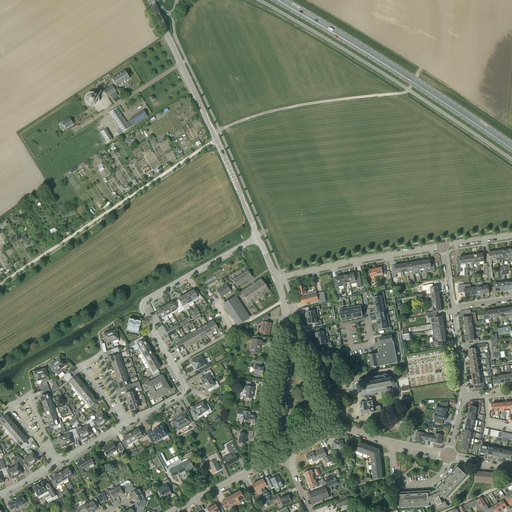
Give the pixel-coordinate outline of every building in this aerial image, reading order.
[(112,99),(115,97),(118,96),(115,91),(118,89),(116,87),(129,79),(124,71),(111,79),(115,84),(112,86),(103,91),(107,97),(110,95),(112,99)] [(99,101),(98,97),(96,94),(92,93),(89,93),(86,95),(84,99),(85,102),(87,105),(90,107),(94,107),(97,104),(99,101)] [(116,108),(109,113),(122,133),(130,128),(116,108)] [(129,119),(133,125),(147,116),(143,110),(129,119)] [(69,117),(62,122),(66,128),(73,124),(69,117)] [(100,133),(106,143),(112,139),(106,129),(100,133)] [(493,273),(492,267),(492,264),(493,264),(492,261),(496,260),(495,252),(489,253),(490,260),(488,260),(489,267),(488,267),(489,273),(492,273),(493,273)] [(460,266),(465,265),(466,265),(465,256),(459,257),(460,262),(457,263),(458,272),(461,272),(460,266)] [(427,273),(427,272),(431,271),(432,272),(434,271),(433,265),(430,265),(430,260),(424,261),(425,269),(424,269),(425,273),(427,273)] [(395,274),(400,273),(401,273),(400,265),(394,266),(395,272),(390,273),(391,278),(392,286),(397,286),(397,284),(395,274)] [(376,273),(377,276),(379,276),(380,279),(381,280),(382,280),(383,279),(383,278),(383,275),(386,275),(385,271),(382,271),(382,268),(374,269),(374,273),(376,273)] [(371,277),(371,278),(377,276),(376,273),(374,273),(374,269),(369,270),(370,274),(368,274),(369,278),(371,277)] [(247,271),(232,280),(237,287),(251,277),(247,271)] [(360,288),(362,287),(359,273),(354,274),(354,273),(348,274),(350,283),(349,283),(350,287),(352,286),(352,284),(357,283),(358,287),(360,288)] [(344,284),(342,276),(336,277),(336,278),(333,279),(336,290),(339,289),(338,287),(343,286),(343,284),(344,284)] [(269,291),(261,279),(260,279),(240,293),(248,305),(269,291)] [(423,287),(424,291),(427,290),(427,294),(430,293),(430,294),(439,293),(438,287),(433,288),(432,282),(423,283),(423,287)] [(464,292),(465,297),(471,296),(470,288),(471,288),(470,284),(468,285),(469,289),(464,289),(463,285),(460,286),(461,293),(464,292)] [(217,291),(221,297),(230,291),(226,285),(217,291)] [(305,286),(298,287),(300,295),(302,294),(306,293),(305,289),(307,289),(306,287),(305,287),(305,286)] [(188,293),(193,302),(201,298),(197,292),(195,293),(193,290),(188,293)] [(316,291),(302,294),(303,297),(300,298),(302,304),(318,301),(319,304),(326,302),(324,292),(317,294),(316,291)] [(188,293),(183,296),(188,305),(193,302),(188,293)] [(373,298),(374,303),(385,301),(384,293),(376,294),(376,297),(373,298)] [(178,299),(179,302),(176,303),(180,309),(181,311),(184,309),(183,308),(188,305),(183,296),(178,299)] [(250,318),(235,296),(222,304),(237,326),(250,318)] [(172,302),(167,305),(172,314),(177,311),(178,313),(181,311),(180,309),(176,303),(174,305),(172,302)] [(167,317),(172,314),(167,305),(162,308),(167,317)] [(432,306),(432,305),(429,306),(429,308),(433,307),(433,312),(430,313),(430,316),(437,314),(436,312),(441,311),(440,305),(432,306)] [(307,318),(307,319),(319,316),(318,311),(320,310),(319,306),(312,308),(312,311),(306,313),(306,314),(305,314),(306,318),(307,318)] [(163,319),(167,317),(162,308),(157,311),(157,312),(155,313),(160,323),(164,321),(163,319)] [(472,323),(473,324),(476,323),(476,321),(472,321),(471,317),(475,316),(475,313),(468,314),(468,317),(463,318),(464,324),(472,323)] [(437,317),(437,314),(430,316),(427,316),(428,319),(431,318),(432,323),(435,323),(435,324),(443,323),(442,317),(437,317)] [(260,323),(261,323),(259,333),(269,335),(271,324),(267,323),(267,319),(269,318),(267,315),(258,320),(260,323)] [(319,316),(307,319),(308,325),(315,324),(315,327),(322,325),(321,320),(317,321),(316,317),(319,317),(319,316)] [(134,332),(134,331),(138,332),(138,330),(139,328),(138,328),(138,327),(139,327),(139,325),(140,322),(129,320),(128,322),(127,324),(128,324),(128,325),(127,325),(127,327),(126,330),(130,331),(134,332)] [(207,324),(212,333),(218,330),(213,321),(207,324)] [(389,322),(378,325),(379,330),(385,329),(385,332),(392,331),(391,327),(390,328),(389,322)] [(207,324),(202,327),(207,336),(212,333),(207,324)] [(202,327),(196,331),(201,339),(207,336),(202,327)] [(315,333),(316,340),(328,337),(327,332),(329,331),(328,328),(321,329),(322,332),(315,333)] [(111,332),(109,333),(112,341),(118,339),(114,330),(110,331),(111,332)] [(196,331),(191,334),(196,342),(201,339),(196,331)] [(103,334),(104,337),(107,347),(109,346),(108,342),(112,341),(109,333),(107,333),(107,332),(103,334)] [(185,337),(190,345),(196,342),(191,334),(185,337)] [(446,341),(445,334),(437,336),(437,335),(434,335),(433,336),(433,337),(432,337),(433,342),(431,343),(431,347),(442,346),(441,341),(446,341)] [(185,337),(184,335),(182,336),(183,338),(180,340),(185,348),(190,345),(185,337)] [(392,335),(380,338),(381,345),(382,348),(378,349),(379,353),(376,354),(369,355),(371,367),(378,366),(378,367),(398,363),(394,342),(393,342),(392,335)] [(249,339),(252,339),(250,352),(259,353),(261,341),(258,340),(259,337),(249,336),(249,339)] [(328,337),(316,340),(316,341),(316,345),(317,344),(317,346),(324,344),(325,348),(331,346),(331,343),(329,343),(328,337)] [(138,349),(147,344),(144,339),(141,341),(140,338),(133,342),(138,349)] [(179,351),(185,348),(180,340),(174,343),(179,351)] [(147,344),(138,349),(140,354),(149,349),(147,344)] [(149,349),(140,354),(143,359),(152,354),(149,349)] [(119,354),(113,356),(110,357),(111,363),(121,359),(119,354)] [(152,354),(143,359),(146,363),(155,358),(152,354)] [(56,361),(54,362),(60,369),(65,365),(58,357),(55,360),(56,361)] [(201,372),(210,367),(206,359),(202,361),(200,357),(195,359),(194,359),(191,361),(191,362),(191,363),(190,363),(192,367),(193,366),(195,370),(198,368),(199,369),(201,372)] [(155,358),(146,363),(148,368),(157,363),(155,358)] [(121,359),(111,363),(113,368),(123,364),(121,359)] [(262,375),(263,368),(261,367),(262,362),(254,361),(253,367),(254,368),(253,373),(262,375)] [(63,372),(60,369),(54,362),(53,363),(52,363),(49,365),(52,368),(50,370),(54,374),(55,373),(58,376),(63,372)] [(148,368),(153,376),(159,372),(157,369),(160,368),(157,363),(148,368)] [(123,364),(113,368),(115,373),(124,369),(123,364)] [(47,385),(46,382),(49,381),(44,368),(40,369),(41,370),(39,371),(42,379),(44,386),(47,385)] [(117,378),(126,375),(124,369),(115,373),(117,378)] [(36,381),(42,379),(39,371),(37,372),(36,370),(33,372),(36,381)] [(203,384),(211,380),(214,378),(210,370),(203,374),(205,376),(199,380),(201,383),(202,383),(203,384)] [(118,383),(128,380),(126,375),(117,378),(118,383)] [(162,394),(170,390),(162,375),(142,386),(145,391),(148,389),(153,399),(162,394)] [(358,388),(358,390),(358,391),(359,391),(359,393),(361,394),(360,394),(361,396),(362,397),(362,396),(363,396),(364,399),(370,398),(369,395),(371,394),(372,396),(372,395),(372,396),(377,395),(377,393),(381,393),(381,394),(382,396),(389,395),(389,394),(391,394),(392,397),(397,396),(395,390),(398,390),(397,383),(395,383),(395,381),(395,380),(394,380),(392,379),(392,378),(391,378),(388,379),(389,377),(388,375),(385,375),(383,376),(383,375),(383,376),(379,377),(378,376),(378,377),(374,377),(373,377),(373,376),(368,377),(368,378),(368,379),(364,379),(364,378),(363,378),(363,379),(360,380),(360,379),(359,380),(359,381),(357,381),(357,383),(358,385),(357,385),(357,388),(358,388)] [(71,387),(79,381),(76,376),(68,383),(71,387)] [(483,378),(481,378),(473,379),(473,380),(472,380),(473,384),(473,383),(474,386),(475,385),(475,388),(484,387),(483,378)] [(240,382),(243,382),(243,386),(245,386),(243,398),(252,399),(252,398),(253,398),(253,396),(252,395),(253,387),(251,387),(251,384),(250,384),(251,380),(241,379),(240,382)] [(128,380),(118,383),(120,388),(124,387),(125,390),(126,390),(132,388),(131,384),(130,384),(128,380)] [(211,380),(203,384),(204,386),(203,387),(205,390),(211,387),(213,390),(219,386),(216,382),(213,383),(211,380)] [(75,391),(83,385),(79,381),(71,387),(75,391)] [(79,396),(86,389),(83,385),(75,391),(79,396)] [(127,399),(136,396),(134,390),(133,387),(132,388),(126,390),(127,393),(125,394),(127,399)] [(82,400),(90,393),(86,389),(79,396),(82,400)] [(42,402),(51,398),(49,393),(40,397),(42,402)] [(90,393),(82,400),(85,404),(93,397),(90,393)] [(136,396),(127,399),(129,405),(138,401),(136,402),(134,397),(136,396)] [(90,407),(95,403),(97,402),(93,397),(85,404),(89,408),(90,407)] [(43,407),(53,404),(51,398),(42,402),(43,407)] [(370,398),(364,399),(364,403),(360,403),(362,415),(368,414),(381,412),(380,407),(375,408),(375,406),(373,406),(372,401),(372,399),(370,400),(370,398)] [(138,401),(129,405),(130,410),(140,407),(138,401)] [(197,406),(201,414),(205,412),(206,415),(211,412),(208,406),(205,407),(202,402),(198,404),(199,405),(197,406)] [(45,412),(55,409),(53,404),(43,407),(45,412)] [(436,407),(434,413),(446,416),(448,410),(447,409),(448,404),(438,405),(438,408),(436,407)] [(469,412),(477,414),(478,408),(480,408),(481,406),(475,404),(474,407),(470,406),(469,412)] [(203,416),(201,414),(197,406),(195,407),(195,406),(191,408),(194,413),(192,415),(195,421),(198,420),(198,419),(203,416)] [(47,417),(57,414),(55,409),(45,412),(47,417)] [(242,422),(254,424),(255,416),(249,415),(250,412),(241,410),(241,414),(243,414),(242,422)] [(105,424),(108,422),(100,411),(98,413),(100,415),(97,418),(103,425),(104,423),(105,424)] [(176,429),(190,421),(185,412),(178,416),(178,417),(176,418),(171,420),(176,429)] [(446,416),(434,413),(433,419),(434,419),(433,423),(442,425),(443,421),(445,422),(446,416)] [(57,414),(47,417),(49,422),(58,419),(57,414)] [(6,415),(0,420),(0,424),(2,426),(10,420),(6,415)] [(58,419),(49,422),(50,427),(59,424),(62,424),(60,418),(58,419)] [(88,421),(92,426),(95,424),(99,429),(102,427),(101,426),(103,425),(97,418),(93,422),(90,419),(88,421)] [(5,430),(13,424),(10,420),(2,426),(5,430)] [(82,429),(86,437),(88,436),(88,437),(92,435),(89,429),(92,426),(88,421),(85,423),(87,426),(82,429)] [(9,435),(17,428),(13,424),(5,430),(9,435)] [(156,429),(152,431),(154,434),(152,435),(148,436),(152,443),(157,440),(157,441),(168,435),(163,425),(159,427),(155,428),(156,429)] [(79,437),(81,441),(85,439),(84,438),(86,437),(82,429),(80,427),(75,430),(75,429),(72,430),(74,437),(75,438),(79,437)] [(12,439),(20,433),(17,428),(9,435),(12,439)] [(138,429),(132,432),(137,441),(145,436),(142,430),(139,432),(138,429)] [(64,436),(67,445),(69,444),(69,445),(73,444),(71,438),(74,437),(72,430),(66,432),(67,435),(64,436)] [(246,434),(240,433),(238,443),(245,444),(246,438),(251,439),(252,432),(253,432),(246,431),(246,434)] [(127,435),(132,443),(137,441),(132,432),(127,435)] [(423,441),(428,442),(430,435),(417,432),(415,441),(423,442),(423,441)] [(13,445),(16,443),(23,436),(20,433),(12,439),(9,441),(13,445)] [(67,445),(64,436),(60,437),(59,434),(57,435),(61,448),(65,447),(65,445),(67,445)] [(430,435),(428,442),(441,444),(443,435),(435,434),(435,436),(430,435)] [(132,443),(127,435),(122,437),(124,440),(121,442),(125,448),(132,443)] [(21,446),(25,442),(27,441),(23,436),(16,443),(17,442),(21,446)] [(339,449),(344,449),(343,443),(347,443),(348,443),(348,436),(343,436),(343,441),(334,442),(334,449),(339,449)] [(461,449),(468,451),(469,447),(471,448),(472,445),(470,444),(462,442),(461,449)] [(112,443),(104,448),(102,449),(106,456),(107,455),(108,456),(110,455),(110,454),(116,450),(112,443)] [(373,480),(383,478),(379,450),(360,443),(357,452),(370,457),(373,480)] [(480,453),(486,454),(488,444),(486,443),(485,446),(482,445),(481,449),(480,453)] [(222,458),(226,466),(237,461),(235,456),(238,454),(233,444),(230,446),(231,449),(228,451),(230,455),(222,458)] [(486,454),(492,455),(494,448),(494,446),(491,445),(488,444),(486,454)] [(332,465),(335,463),(331,455),(327,457),(324,449),(314,453),(313,452),(305,456),(308,461),(312,459),(314,462),(322,458),(326,464),(331,462),(332,465)] [(30,454),(28,457),(33,464),(35,462),(36,463),(39,461),(30,450),(28,452),(30,454)] [(184,455),(187,461),(182,464),(186,471),(187,470),(188,471),(192,469),(191,468),(192,467),(190,463),(194,461),(192,456),(193,455),(191,452),(184,455)] [(210,462),(208,464),(213,473),(220,470),(216,462),(219,460),(216,453),(208,457),(210,462)] [(82,470),(93,463),(89,456),(78,463),(81,468),(78,470),(81,475),(84,473),(82,470)] [(12,468),(16,476),(18,475),(19,476),(22,474),(19,468),(23,465),(18,460),(15,457),(13,459),(16,462),(14,463),(15,466),(12,468)] [(18,460),(23,465),(25,463),(29,469),(32,466),(32,465),(33,464),(28,457),(23,461),(21,458),(18,460)] [(186,471),(186,470),(182,464),(180,460),(165,467),(168,472),(169,471),(172,477),(186,471)] [(430,492),(418,492),(398,493),(399,508),(431,506),(434,504),(435,511),(449,507),(444,500),(447,498),(469,475),(458,465),(436,489),(438,490),(434,491),(435,493),(430,495),(430,492)] [(4,476),(8,474),(12,480),(15,478),(15,477),(16,476),(12,468),(8,470),(7,467),(2,469),(4,476)] [(63,471),(68,480),(67,478),(72,475),(73,477),(76,475),(72,469),(69,471),(68,468),(63,471)] [(478,470),(475,480),(483,482),(483,481),(489,482),(489,483),(496,485),(498,474),(478,470)] [(58,474),(63,483),(68,480),(63,471),(58,474)] [(54,488),(63,483),(58,474),(53,477),(54,479),(50,481),(54,488)] [(269,477),(265,479),(269,487),(273,485),(275,490),(284,486),(282,482),(281,483),(280,481),(280,480),(278,476),(273,478),(271,480),(269,477)] [(307,481),(309,485),(322,480),(317,482),(315,479),(317,478),(317,477),(314,478),(315,478),(307,481)] [(353,484),(354,487),(369,481),(368,478),(353,484)] [(158,488),(160,492),(163,499),(171,495),(167,487),(171,485),(168,480),(163,482),(164,485),(158,488)] [(257,482),(262,493),(264,495),(265,495),(266,498),(264,499),(266,502),(272,499),(271,498),(268,493),(266,494),(263,488),(266,487),(262,480),(257,482)] [(318,486),(322,484),(324,483),(322,480),(309,485),(310,489),(318,486)] [(327,486),(310,493),(314,504),(332,497),(331,493),(332,492),(330,487),(338,484),(336,480),(333,481),(326,484),(327,486)] [(116,492),(119,497),(124,494),(123,493),(124,492),(127,492),(128,492),(129,486),(130,483),(130,481),(127,481),(114,488),(116,492)] [(36,486),(33,488),(35,492),(38,497),(45,492),(48,491),(49,492),(49,493),(51,496),(45,499),(48,504),(58,498),(56,495),(55,492),(51,486),(49,482),(45,485),(43,482),(40,484),(39,484),(36,486)] [(258,491),(259,492),(260,494),(262,493),(257,482),(252,485),(255,492),(258,491)] [(132,484),(130,483),(129,486),(127,492),(130,493),(133,498),(142,493),(139,488),(136,490),(136,488),(132,487),(133,485),(132,484)] [(106,492),(112,504),(114,502),(115,501),(114,500),(119,497),(114,488),(109,491),(109,490),(108,490),(106,491),(106,492)] [(240,491),(238,492),(230,496),(232,500),(236,498),(238,502),(236,503),(237,505),(240,504),(239,501),(244,499),(240,491)] [(506,496),(505,496),(503,494),(501,496),(504,501),(505,500),(510,505),(511,503),(511,497),(510,496),(511,495),(510,493),(509,492),(507,494),(506,496)] [(145,498),(142,493),(133,498),(136,503),(135,506),(144,509),(146,502),(144,498),(145,498)] [(15,509),(26,503),(21,494),(16,497),(16,498),(14,499),(14,498),(14,499),(14,498),(10,500),(11,502),(7,504),(10,510),(15,508),(15,509)] [(291,502),(288,496),(280,499),(278,495),(272,497),(274,501),(276,500),(278,502),(280,501),(282,506),(291,502)] [(338,507),(349,502),(347,497),(346,497),(345,495),(341,497),(341,499),(336,502),(338,507)] [(232,500),(230,496),(225,499),(227,502),(223,504),(226,510),(230,508),(230,506),(234,504),(235,507),(237,505),(236,503),(238,502),(236,498),(232,500)] [(467,504),(470,509),(470,508),(476,506),(479,510),(481,509),(483,511),(491,511),(489,509),(488,507),(486,504),(482,497),(476,500),(467,504)] [(53,503),(54,506),(63,501),(61,498),(53,503)] [(498,503),(497,501),(495,498),(493,500),(496,505),(494,506),(497,511),(499,511),(503,510),(498,503)] [(88,503),(93,511),(97,509),(100,507),(96,499),(95,499),(93,500),(88,503)] [(498,503),(503,510),(507,507),(503,500),(498,503)] [(92,511),(93,511),(88,503),(77,509),(76,511),(92,511)]
